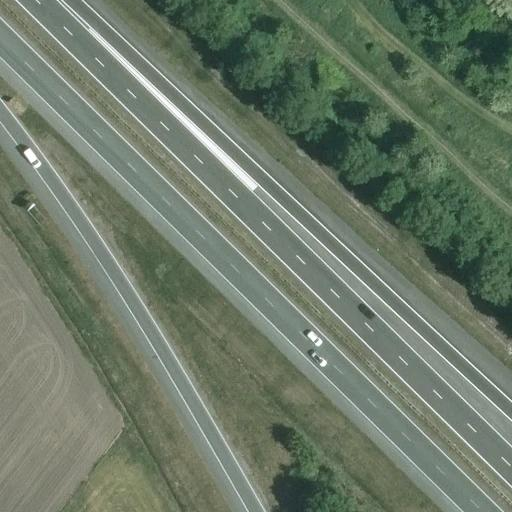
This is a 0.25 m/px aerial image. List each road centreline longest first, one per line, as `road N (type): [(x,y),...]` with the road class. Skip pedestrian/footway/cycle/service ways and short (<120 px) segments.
road 1 (motorway): [(0,38),(480,511)]
road 2 (motorway): [(511,470),(34,0)]
road 3 (trunk): [(511,411),(48,0)]
road 4 (trunk): [(0,112),(95,242),(253,511)]
